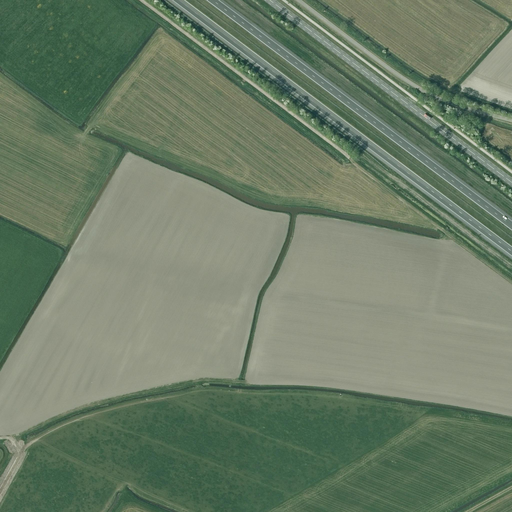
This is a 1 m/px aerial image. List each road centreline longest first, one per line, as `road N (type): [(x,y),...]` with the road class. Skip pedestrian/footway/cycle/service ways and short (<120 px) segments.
road 1 (track): [(141,0),(511,282)]
road 2 (motorway): [(175,0),(511,253)]
road 3 (motorway): [(511,227),(209,0)]
road 4 (tertiary): [(511,183),(268,0)]
road 5 (unclassified): [(511,120),(413,85),(297,0)]
